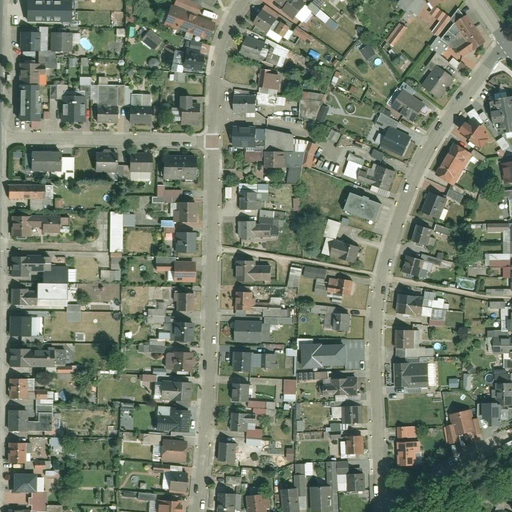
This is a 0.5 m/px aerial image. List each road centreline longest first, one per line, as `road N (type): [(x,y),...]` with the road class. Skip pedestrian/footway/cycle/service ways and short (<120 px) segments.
road 1 (residential): [(381,502),(369,310),(415,170),(511,32)]
road 2 (residential): [(203,511),(216,138)]
road 3 (residential): [(0,134),(216,138)]
road 4 (residential): [(216,138),(221,49),(244,0)]
road 5 (residential): [(381,502),(511,452)]
